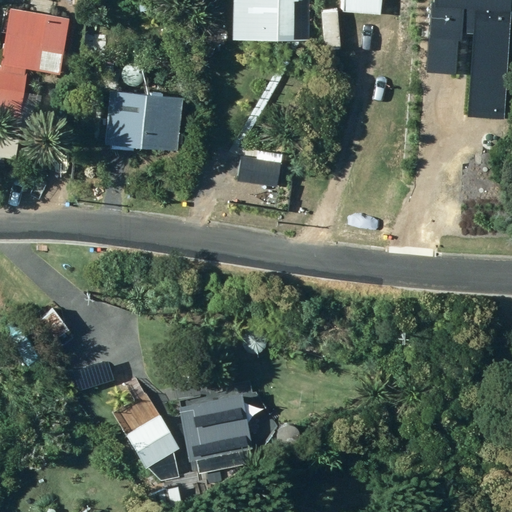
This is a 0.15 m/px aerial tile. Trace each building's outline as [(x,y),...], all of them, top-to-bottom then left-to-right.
[(305,39),(305,0),(227,0),(227,41),(294,42),(294,39),(305,39)] [(342,0),(342,19),(381,22),(382,0),(342,0)] [(458,124),(509,126),(511,52),(511,0),(421,0),(418,83),(453,85),(455,42),(462,42),(458,124)] [(64,19),(5,10),(0,43),(0,108),(17,111),(23,71),(35,73),(37,53),(59,56),(64,19)] [(105,19),(93,19),(93,28),(105,27),(105,19)] [(371,32),(351,31),(350,54),(370,55),(371,32)] [(109,58),(92,59),(93,77),(111,76),(109,58)] [(99,146),(173,152),(177,99),(103,94),(99,146)] [(281,163),(236,157),(233,183),(277,188),(281,163)] [(43,302),(12,275),(1,288),(31,315),(43,302)] [(65,332),(49,311),(33,323),(49,344),(65,332)] [(9,317),(0,326),(0,329),(21,348),(31,337),(9,317)] [(8,380),(0,384),(0,389),(2,392),(12,387),(8,380)] [(235,398),(172,411),(183,463),(246,450),(235,398)] [(142,470),(175,450),(155,417),(121,437),(142,470)]
